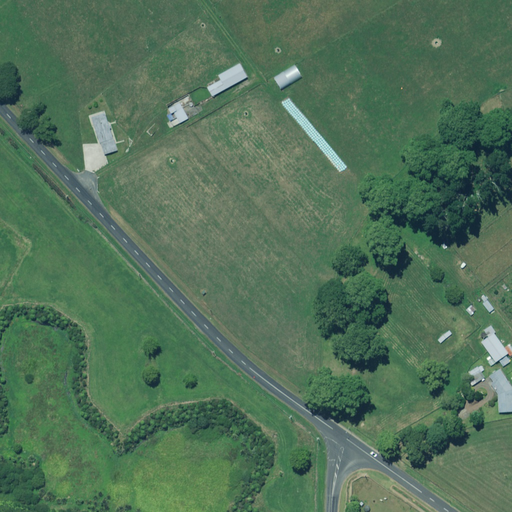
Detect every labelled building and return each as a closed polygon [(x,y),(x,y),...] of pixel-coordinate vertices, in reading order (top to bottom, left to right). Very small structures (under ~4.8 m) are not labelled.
[(249,76),(241,63),(219,76),(222,80),(208,88),(213,96),(249,76)] [(302,77),(295,66),(274,79),(281,90),(302,77)] [(189,119),(180,103),(169,109),(171,114),(174,112),(180,123),(189,119)] [(119,150),(105,111),(91,116),(104,155),(119,150)] [(507,354),(509,353),(494,333),(497,332),(492,325),(481,333),(486,339),(482,342),(492,355),(487,358),(492,365),(499,360),(503,366),(511,360),(507,354)] [(452,333),(450,330),(438,340),(441,343),(452,333)] [(485,370),(482,365),(470,372),(473,377),(485,370)] [(511,387),(500,369),(490,376),(494,382),(491,384),(498,394),(499,412),(511,411),(511,387)]
